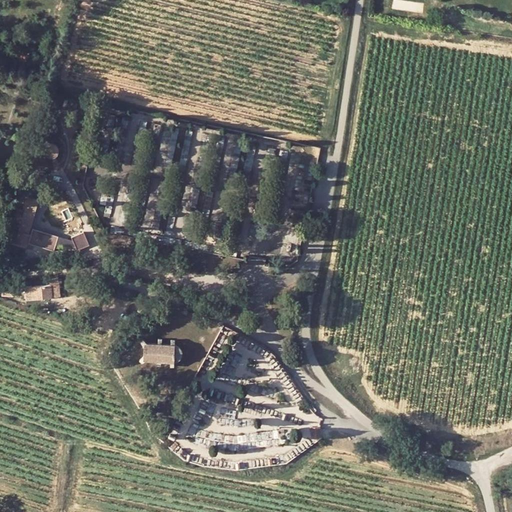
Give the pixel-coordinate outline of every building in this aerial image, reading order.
[(58,148),(56,146),(54,144),(52,144),(49,144),(47,145),(46,147),(45,149),(44,151),(45,154),(46,155),(47,157),(50,158),(52,158),(54,158),(57,157),(58,155),(59,152),(59,150),(58,148)] [(19,225),(13,245),(27,249),(30,237),(21,234),(21,232),(31,235),(40,202),(25,198),(22,208),(24,209),(23,212),(19,225)] [(12,223),(19,225),(23,212),(16,210),(12,223)] [(60,239),(34,231),(30,246),(56,254),(60,239)] [(85,235),(72,241),(78,254),(91,248),(85,235)] [(49,281),(50,287),(50,300),(59,299),(58,280),(49,281)] [(31,288),(32,301),(50,300),(50,287),(31,288)] [(32,301),(31,288),(23,289),(25,302),(32,301)] [(180,349),(176,346),(145,346),(144,353),(144,361),(163,362),(174,363),(178,362),(181,359),(182,356),(181,352),(180,349)] [(313,437),(322,437),(322,433),(323,426),(313,426),(313,437)]
